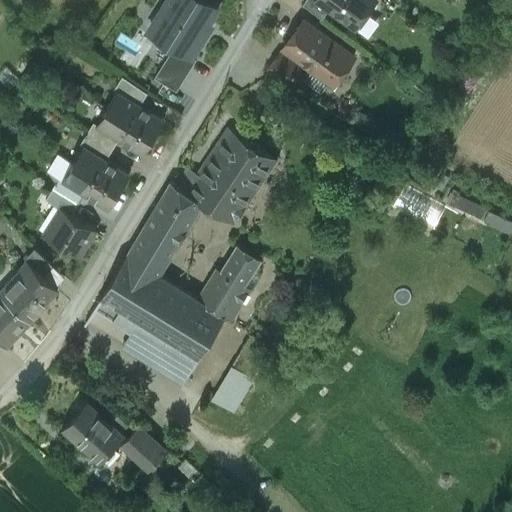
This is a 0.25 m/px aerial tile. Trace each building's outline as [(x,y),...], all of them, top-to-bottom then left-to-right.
[(216,23),(213,21),(222,6),(212,0),(166,0),(147,29),(174,46),(193,59),(195,56),(216,23)] [(323,17),(330,8),(319,0),(305,0),(303,3),(323,17)] [(319,0),(330,8),(356,27),(374,1),(373,0),(319,0)] [(354,56),(304,19),(283,47),(330,82),(329,85),(335,89),(345,75),(342,73),(354,56)] [(177,89),(197,57),(195,56),(193,59),(174,46),(155,75),(177,89)] [(268,69),(294,87),(306,70),(281,51),(268,69)] [(7,67),(0,73),(0,77),(11,89),(20,80),(7,67)] [(118,89),(141,103),(148,92),(123,75),(114,88),(118,90),(118,89)] [(108,107),(154,135),(165,118),(141,103),(118,89),(118,90),(108,107)] [(154,135),(108,107),(98,123),(97,124),(119,138),(143,153),(154,135)] [(113,148),(119,138),(97,124),(98,123),(94,121),(88,132),(113,148)] [(229,127),(215,149),(202,142),(177,184),(203,202),(234,223),(277,159),(229,127)] [(107,158),(113,148),(88,132),(81,143),(84,145),(84,144),(107,158)] [(74,161),(120,190),(131,173),(107,158),(84,144),(84,145),(74,161)] [(120,190),(74,161),(64,178),(63,179),(85,193),(109,208),(120,190)] [(85,193),(63,179),(64,178),(60,176),(53,187),(79,203),(85,193)] [(160,274),(203,202),(177,184),(171,180),(127,254),(160,274)] [(62,207),(72,213),(79,203),(53,187),(46,198),(61,207),(62,207)] [(438,221),(444,200),(404,189),(398,209),(438,221)] [(450,192),(446,205),(484,216),(488,203),(450,192)] [(45,233),(79,255),(96,228),(72,213),(62,207),(61,207),(45,233)] [(511,231),(511,218),(489,208),(484,219),(511,231)] [(237,245),(203,301),(226,316),(233,304),(254,272),(261,260),(237,245)] [(28,262),(44,277),(54,267),(35,248),(24,259),(28,263),(28,262)] [(203,301),(160,274),(127,254),(101,297),(199,359),(226,316),(203,301)] [(0,291),(0,297),(26,321),(58,289),(44,277),(28,262),(28,263),(0,291)] [(261,277),(254,272),(233,304),(239,307),(251,289),(253,290),(261,277)] [(0,342),(3,346),(26,321),(0,297),(0,342)] [(184,383),(199,359),(101,297),(95,308),(131,332),(122,346),(184,383)] [(272,349),(250,335),(231,366),(253,379),(272,349)] [(113,422),(89,400),(66,424),(90,446),(113,422)] [(127,435),(113,422),(90,446),(104,460),(127,435)] [(139,425),(121,445),(149,470),(167,451),(139,425)] [(184,459),(178,467),(189,476),(195,468),(184,459)]
